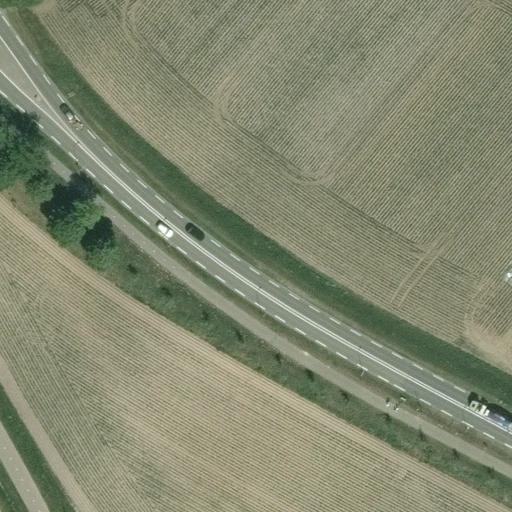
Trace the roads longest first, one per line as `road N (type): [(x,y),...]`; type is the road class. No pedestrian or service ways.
road 1 (secondary): [(511,432),(240,275)]
road 2 (secondary): [(67,132),(148,208),(240,275)]
road 3 (secondary): [(67,132),(0,25)]
